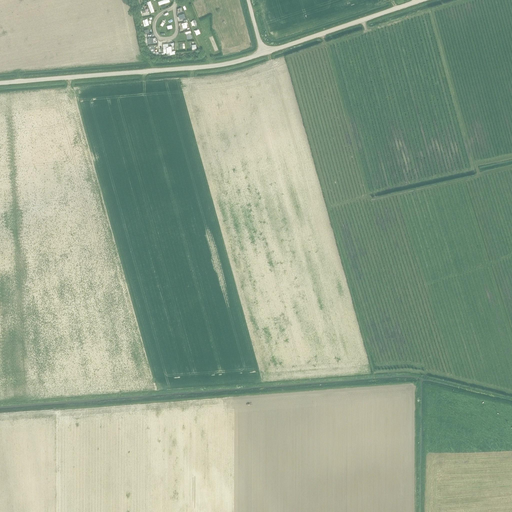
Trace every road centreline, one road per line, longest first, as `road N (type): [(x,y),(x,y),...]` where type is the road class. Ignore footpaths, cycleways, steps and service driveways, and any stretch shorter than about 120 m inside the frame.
road 1 (unclassified): [(0,83),(222,64),(263,51)]
road 2 (unclassified): [(263,51),(422,0)]
road 3 (unclassified): [(369,374),(409,372),(511,395)]
